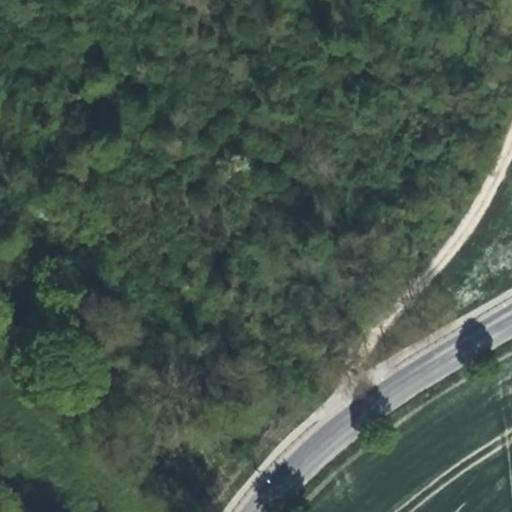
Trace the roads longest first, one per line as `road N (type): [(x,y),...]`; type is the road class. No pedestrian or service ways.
road 1 (track): [(345,422),(377,342),(480,198),(511,137)]
road 2 (secondary): [(259,511),(345,422),(511,319)]
